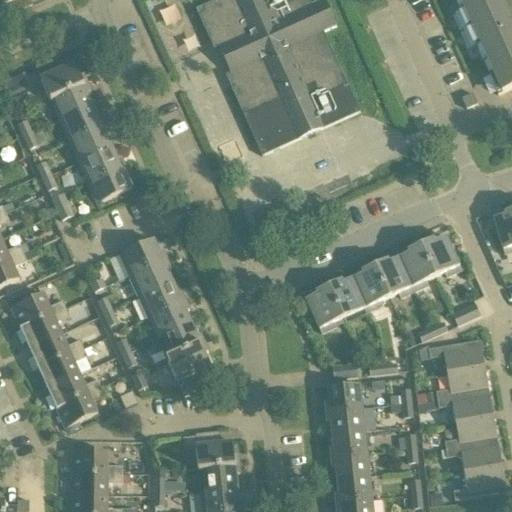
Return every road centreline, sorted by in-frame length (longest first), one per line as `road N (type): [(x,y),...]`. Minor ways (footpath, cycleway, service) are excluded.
road 1 (residential): [(243,292),(209,220),(190,212),(99,0)]
road 2 (residential): [(511,423),(499,352),(502,313),(452,202)]
road 3 (residential): [(243,292),(452,202)]
road 4 (residential): [(280,511),(270,419),(254,394),(243,292)]
